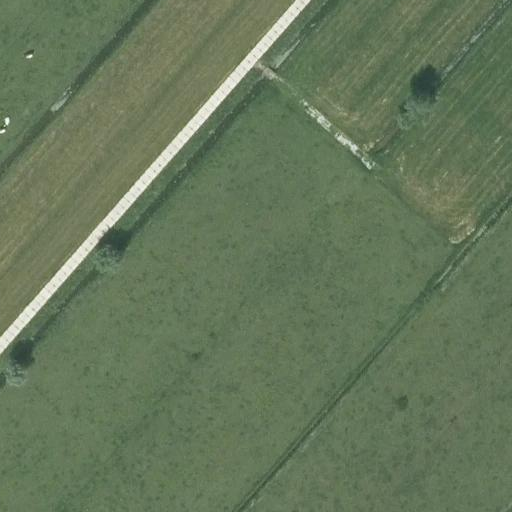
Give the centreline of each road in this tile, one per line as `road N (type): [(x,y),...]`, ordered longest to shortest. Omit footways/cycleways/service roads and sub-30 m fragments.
road 1 (track): [(304,0),(0,347)]
road 2 (track): [(275,511),(511,235)]
